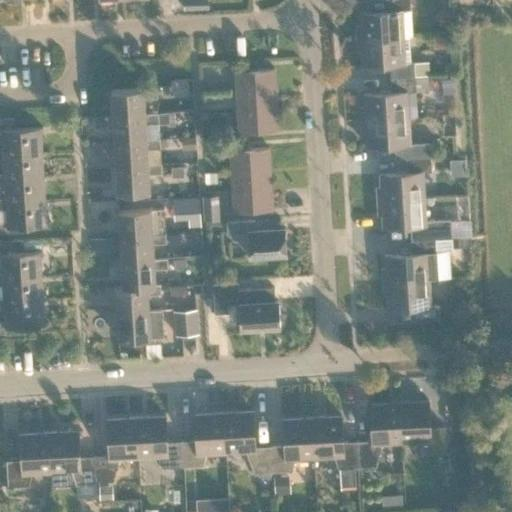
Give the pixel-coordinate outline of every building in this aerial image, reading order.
[(355,23),(356,38),(403,35),(403,34),(402,9),(411,9),(410,0),(386,0),(387,10),(367,11),(359,11),(358,11),(355,12),(355,23)] [(409,34),(403,34),(403,35),(356,38),(357,50),(357,51),(358,64),(361,64),(362,64),(385,63),(389,62),(390,76),(414,74),(414,60),(411,60),(409,34)] [(234,70),(235,90),(274,88),(273,67),(234,70)] [(359,92),(360,118),(407,116),(406,90),(415,89),(414,74),(390,76),(390,90),(359,92)] [(430,88),(428,74),(416,75),(417,89),(430,88)] [(112,88),(114,114),(145,112),(144,96),(158,95),(157,85),(164,85),(164,78),(143,80),(144,86),(112,88)] [(275,108),(274,88),(235,90),(236,111),(275,108)] [(236,111),(237,125),(237,131),(277,129),(275,108),(236,111)] [(175,123),(174,110),(166,111),(167,124),(175,123)] [(159,111),(145,112),(114,114),(115,139),(146,137),(145,122),(159,121),(159,111)] [(409,142),(407,116),(360,118),(362,144),(394,142),(394,157),(405,157),(429,155),(428,141),(409,142)] [(4,153),(43,150),(41,125),(2,127),(4,147),(0,147),(0,158),(4,159),(4,153)] [(182,134),(183,147),(196,147),(195,134),(182,134)] [(115,139),(117,165),(148,163),(147,147),(160,146),(160,137),(146,137),(115,139)] [(229,168),(268,166),(267,145),(228,147),(229,168)] [(0,182),(6,184),(5,178),(44,175),(43,150),(4,153),(4,159),(5,171),(0,171),(0,182)] [(430,169),(429,155),(405,157),(406,171),(375,173),(376,199),(423,196),(421,170),(430,169)] [(148,163),(117,165),(118,190),(150,188),(149,173),(162,172),(161,162),(148,163)] [(184,163),(171,164),(172,175),(185,174),(184,163)] [(229,168),(230,189),(270,187),(268,166),(229,168)] [(205,170),(206,181),(217,180),(217,170),(205,170)] [(0,205),(7,207),(7,200),(46,198),(44,175),(5,178),(6,184),(6,196),(0,196),(0,205)] [(271,208),(270,187),(230,189),(231,210),(271,208)] [(202,193),(204,218),(220,217),(218,192),(202,193)] [(199,195),(173,196),(174,217),(189,216),(189,225),(201,224),(199,195)] [(409,224),(410,238),(434,236),(451,235),(450,217),(424,218),(423,196),(376,199),(377,212),(378,226),(382,225),(409,224)] [(7,200),(7,207),(8,219),(0,219),(0,229),(9,232),(9,225),(47,224),(46,198),(7,200)] [(120,234),(152,232),(151,218),(165,217),(164,206),(149,207),(148,206),(119,208),(120,234)] [(248,257),(284,254),(282,228),(253,230),(253,217),(225,219),(226,233),(247,231),(248,257)] [(152,233),(152,232),(120,234),(122,259),(153,258),(153,257),(152,242),(166,241),(166,232),(152,233)] [(168,233),(169,241),(181,241),(180,232),(168,233)] [(463,234),(452,235),(453,245),(463,244),(463,234)] [(435,251),(434,236),(410,238),(411,252),(379,254),(380,280),(426,277),(438,277),(437,251),(435,251)] [(0,250),(9,250),(9,240),(0,240),(0,250)] [(0,283),(2,284),(2,278),(41,275),(39,251),(0,253),(0,265),(0,272),(0,283)] [(187,256),(173,256),(174,264),(187,264),(187,256)] [(153,258),(122,259),(123,284),(124,285),(154,283),(153,267),(167,266),(167,257),(153,257),(153,258)] [(42,299),(41,275),(2,278),(2,284),(3,296),(0,296),(0,307),(4,308),(3,302),(42,299)] [(426,277),(380,280),(382,307),(413,305),(414,319),(438,318),(437,303),(428,303),(426,277)] [(239,301),(241,328),(281,325),(279,298),(276,298),(275,285),(239,287),(239,280),(214,281),(216,310),(228,310),(228,302),(239,301)] [(116,285),(117,311),(149,309),(149,308),(148,293),(160,293),(160,282),(154,283),(124,285),(123,284),(116,285)] [(170,283),(170,293),(188,292),(188,282),(170,283)] [(3,302),(4,308),(5,321),(0,320),(0,330),(6,332),(6,326),(44,324),(42,299),(3,302)] [(174,309),(177,333),(200,330),(197,306),(174,309)] [(149,309),(117,311),(119,337),(163,334),(162,308),(149,308),(149,309)] [(429,398),(399,400),(401,439),(420,438),(424,450),(446,449),(445,421),(430,422),(429,398)] [(380,440),(401,439),(399,400),(371,401),(372,437),(358,438),(359,464),(375,463),(380,440)] [(253,470),(270,469),(269,443),(255,444),(253,407),(224,408),(227,448),(246,447),(253,470)] [(227,448),(224,408),(194,410),(195,437),(181,438),(182,463),(204,462),(206,449),(227,448)] [(162,464),(182,463),(181,438),(167,439),(166,412),(136,413),(139,453),(158,452),(162,464)] [(118,454),(139,453),(136,413),(107,415),(108,452),(94,453),(95,478),(112,477),(118,454)] [(341,413),(312,414),(314,455),(335,454),(338,465),(340,464),(341,486),(357,485),(356,464),(359,464),(358,438),(342,439),(341,413)] [(269,443),(270,469),(292,468),(294,456),(314,455),(312,414),(283,416),(284,442),(269,443)] [(74,479),(95,478),(94,453),(79,454),(78,426),(49,428),(52,470),(53,480),(74,479)] [(52,470),(49,428),(20,429),(21,456),(6,457),(7,482),(29,481),(31,471),(52,470)] [(290,490),(290,473),(274,474),(275,491),(290,490)] [(439,486),(440,501),(453,500),(452,481),(443,482),(439,486)] [(112,497),(112,484),(98,484),(98,497),(112,497)] [(209,496),(197,497),(197,511),(205,511),(210,511),(209,496)]
